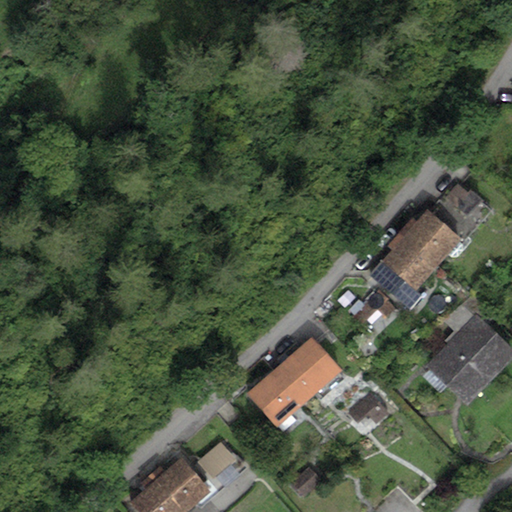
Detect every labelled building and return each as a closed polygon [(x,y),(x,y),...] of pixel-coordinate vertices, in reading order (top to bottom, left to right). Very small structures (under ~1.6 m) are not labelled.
[(412,218),(398,233),(437,266),(460,238),(465,242),(492,210),(457,180),(429,212),(427,209),(416,221),(412,218)] [(391,250),(370,275),(411,310),(422,297),(415,291),(437,266),(398,233),(386,246),(391,250)] [(378,292),(352,317),(361,326),(378,310),(386,318),(395,310),(378,292)] [(457,333),(426,366),(468,405),(511,358),(511,349),(475,315),(473,317),(460,305),(444,322),(457,333)] [(311,336),(273,369),(303,404),(342,371),(311,336)] [(273,369),(246,392),(276,428),(303,404),(273,369)] [(370,392),(346,412),(356,424),(368,414),(375,424),(388,414),(370,392)] [(220,442),(198,461),(213,479),(235,461),(220,442)] [(186,511),(210,492),(179,458),(164,472),(159,466),(150,475),(182,511),(186,511)] [(321,480),(308,466),(289,485),(302,498),(321,480)] [(145,488),(130,502),(138,511),(182,511),(150,475),(140,483),(145,488)]
